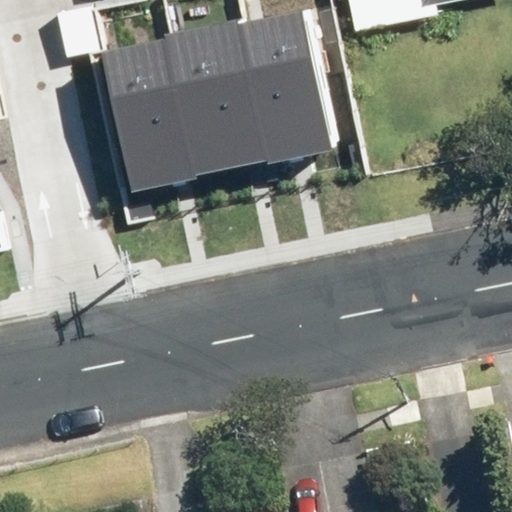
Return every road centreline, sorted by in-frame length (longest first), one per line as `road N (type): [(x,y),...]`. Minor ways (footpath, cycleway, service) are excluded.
road 1 (residential): [(82,369),(11,0)]
road 2 (residential): [(82,369),(425,298)]
road 3 (residential): [(425,298),(469,511)]
